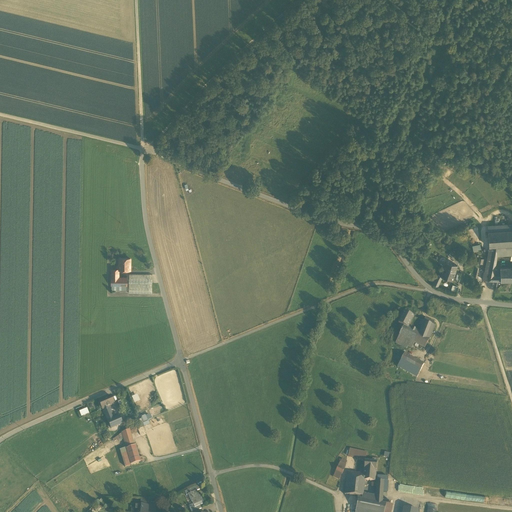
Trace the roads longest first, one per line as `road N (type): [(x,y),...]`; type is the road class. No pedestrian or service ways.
road 1 (residential): [(511,305),(431,291),(378,233),(142,148)]
road 2 (track): [(422,318),(431,291),(367,285),(180,360)]
road 3 (residential): [(180,360),(150,246),(142,148)]
road 4 (track): [(142,148),(299,0)]
road 5 (residential): [(180,360),(0,440)]
road 6 (residential): [(220,511),(180,360)]
road 7 (track): [(136,0),(142,148)]
road 8 (track): [(142,148),(0,114)]
